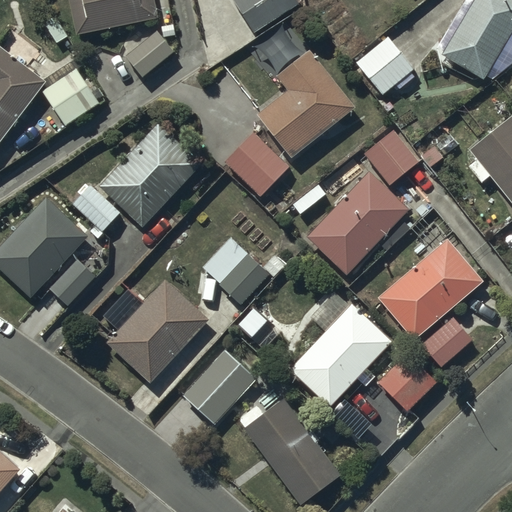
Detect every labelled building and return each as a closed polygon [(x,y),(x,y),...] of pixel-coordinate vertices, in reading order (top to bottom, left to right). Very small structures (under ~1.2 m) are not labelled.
[(155,0),(70,0),(77,34),(159,18),(155,0)] [(301,5),(297,0),(234,0),(257,34),(301,5)] [(511,33),(511,0),(475,0),(444,54),(486,79),(511,33)] [(175,52),(158,31),(127,56),(144,77),(175,52)] [(388,35),(357,62),(385,94),(415,68),(388,35)] [(0,143),(47,82),(0,44),(0,143)] [(290,90),(258,114),(293,159),(358,107),(312,49),(279,76),(290,90)] [(98,102),(77,69),(43,90),(64,124),(98,102)] [(511,116),(470,149),(478,159),(469,166),(483,183),(491,176),(511,201),(511,116)] [(204,164),(158,123),(101,187),(143,227),(204,164)] [(394,129),(365,152),(391,185),(420,161),(394,129)] [(289,167),(255,133),(227,162),(262,196),(289,167)] [(459,144),(451,134),(422,156),(431,168),(444,157),(443,156),(459,144)] [(410,210),(370,171),(307,237),(346,276),(410,210)] [(91,185),(73,204),(95,225),(90,231),(98,239),(105,232),(104,231),(121,213),(91,185)] [(88,237),(48,197),(0,248),(0,269),(30,298),(88,237)] [(266,242),(244,222),(233,233),(255,253),(266,242)] [(231,238),(203,267),(242,305),(271,273),(275,277),(287,264),(275,254),(263,267),(231,238)] [(485,282),(449,239),(378,298),(414,341),(485,282)] [(95,277),(77,260),(50,289),(68,306),(95,277)] [(210,320),(167,280),(107,343),(152,384),(210,320)] [(367,368),(392,340),(336,289),(311,316),(327,331),(290,369),(331,407),(357,379),(365,386),(375,375),(367,368)] [(458,322),(453,316),(422,344),(442,367),(473,339),(469,334),(475,328),(464,316),(458,322)] [(256,379),(225,350),(184,395),(215,424),(256,379)] [(407,353),(379,381),(408,411),(437,383),(407,353)] [(260,404),(240,418),(301,504),(340,477),(286,400),(267,413),(260,404)] [(344,401),(334,412),(378,450),(388,439),(344,401)] [(0,492),(21,469),(0,450),(0,492)]
